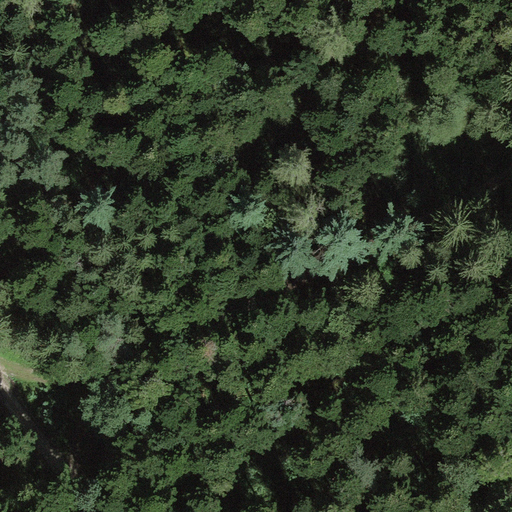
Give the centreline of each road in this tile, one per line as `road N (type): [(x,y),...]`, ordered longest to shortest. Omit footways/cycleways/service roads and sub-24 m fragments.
road 1 (track): [(53,476),(71,409),(93,382),(420,226),(511,171)]
road 2 (track): [(78,511),(0,407)]
